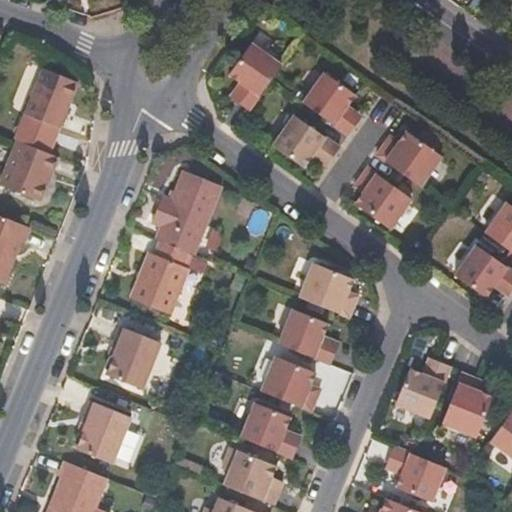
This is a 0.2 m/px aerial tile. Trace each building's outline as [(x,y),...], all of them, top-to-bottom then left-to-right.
[(232,98),(237,102),(251,111),(283,64),(252,43),(230,75),(242,83),(232,98)] [(60,132),(78,85),(43,71),(24,117),(60,132)] [(350,106),(358,93),(327,71),(304,103),(348,135),(363,115),(350,106)] [(327,165),(331,159),(341,144),(296,115),(274,146),(306,167),(314,156),(327,165)] [(390,137),(387,142),(386,142),(376,156),(421,187),(442,157),(432,150),(440,139),(422,126),(415,137),(407,132),(399,142),(390,137)] [(46,190),(44,186),(49,175),(53,176),(59,161),(17,143),(0,185),(0,188),(37,204),(44,199),(46,190)] [(367,169),(357,182),(354,187),(362,194),(354,205),(390,229),(412,200),(367,169)] [(195,258),(223,188),(185,174),(174,203),(162,199),(152,225),(162,230),(157,243),(161,244),(190,255),(195,258)] [(511,251),(511,205),(507,202),(485,233),(511,251)] [(249,210),(249,234),(266,234),(267,211),(249,210)] [(24,245),(30,230),(0,218),(0,284),(4,286),(21,244),(24,245)] [(172,316),(189,271),(185,269),(190,255),(161,244),(155,257),(149,255),(131,300),(172,316)] [(507,297),(511,291),(511,290),(511,270),(476,245),(454,276),(486,298),(493,288),(507,297)] [(352,320),(357,305),(360,298),(349,294),(355,280),(315,264),(301,300),(352,320)] [(324,338),(330,326),(295,311),(281,345),(333,365),(340,345),(324,338)] [(108,357),(114,358),(107,377),(144,390),(161,344),(122,329),(116,343),(113,342),(108,357)] [(450,368),(437,363),(430,359),(423,376),(409,370),(396,406),(429,420),(450,368)] [(319,398),(322,392),(312,388),(317,374),(277,360),(263,392),(314,413),(319,398)] [(479,402),(486,384),(478,381),(462,375),(442,426),(478,440),(491,406),(479,402)] [(114,465),(132,417),(93,403),(88,416),(84,415),(77,431),(85,433),(78,450),(114,465)] [(295,459),(303,438),(287,432),(292,419),(256,405),(242,438),(295,459)] [(511,412),(490,443),(511,457),(511,412)] [(433,504),(447,469),(396,447),(386,471),(403,476),(397,490),(433,504)] [(276,507),(281,491),(284,486),(272,482),(279,467),(231,449),(222,471),(230,475),(226,486),(276,507)] [(96,511),(110,481),(65,462),(59,478),(62,479),(48,511),(96,511)] [(254,511),(221,499),(215,511),(213,511),(207,510),(206,511),(254,511)] [(418,511),(386,499),(382,511),(371,507),(369,511),(418,511)]
